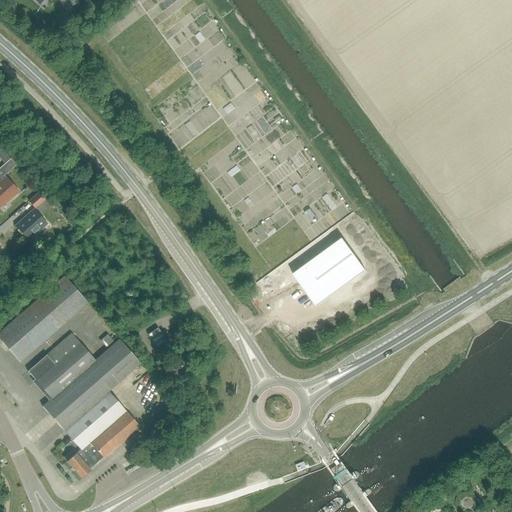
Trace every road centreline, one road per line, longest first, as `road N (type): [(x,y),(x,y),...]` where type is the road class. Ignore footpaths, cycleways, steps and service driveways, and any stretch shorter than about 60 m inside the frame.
road 1 (secondary): [(238,333),(121,168),(0,44)]
road 2 (primary): [(361,364),(511,270)]
